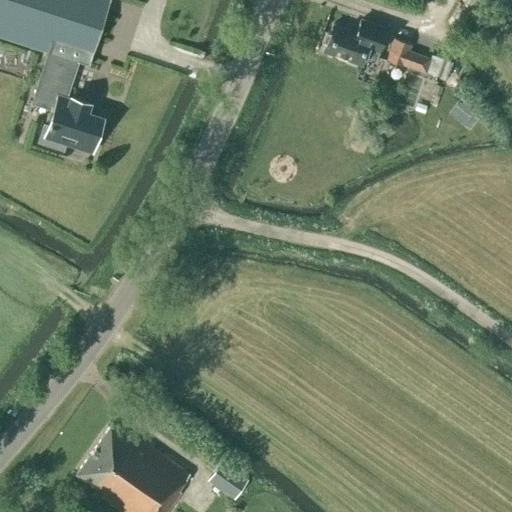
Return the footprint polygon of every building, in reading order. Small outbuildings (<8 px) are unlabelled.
[(0,0),(0,37),(48,53),(34,96),(56,103),(48,127),(44,125),(38,142),(62,149),(65,142),(90,150),(101,118),(85,113),(88,104),(70,98),(70,101),(65,99),(77,62),(87,65),(89,66),(109,0),(0,0)] [(478,0),(461,0),(478,11),(483,3),(478,0)] [(375,60),(386,30),(360,21),(356,33),(332,24),(323,52),(361,65),(364,56),(375,60)] [(402,66),(424,74),(425,72),(430,58),(409,51),(411,44),(394,38),(386,60),(402,66)] [(430,58),(425,72),(436,76),(437,75),(442,60),(443,59),(431,55),(430,58)] [(166,511),(180,492),(177,490),(189,474),(138,438),(134,444),(126,439),(129,435),(112,423),(75,474),(96,489),(94,492),(123,511),(166,511)] [(206,480),(233,499),(247,480),(220,461),(206,480)]
